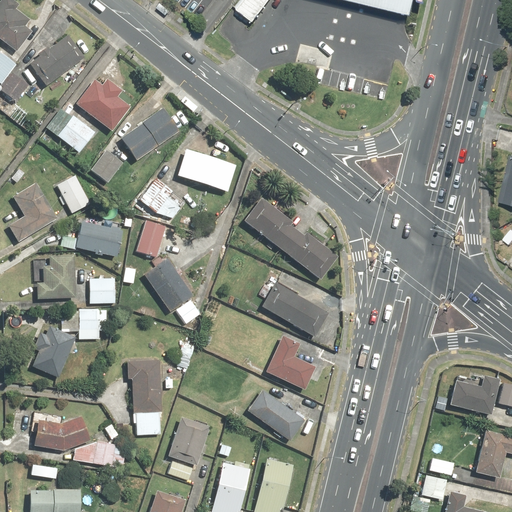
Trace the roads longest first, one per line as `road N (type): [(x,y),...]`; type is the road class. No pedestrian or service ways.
road 1 (primary): [(370,358),(351,230),(295,134)]
road 2 (secondary): [(119,0),(295,134)]
road 3 (primary): [(464,130),(478,262),(511,302)]
road 4 (primary): [(419,343),(375,511)]
road 5 (primary): [(333,511),(370,358)]
road 6 (primary): [(295,134),(334,145),(379,144),(424,112)]
road 7 (primary): [(370,358),(399,223)]
road 8 (secondary): [(295,134),(399,223)]
road 9 (primary): [(495,0),(464,130)]
road 10 (primary): [(464,130),(436,250)]
